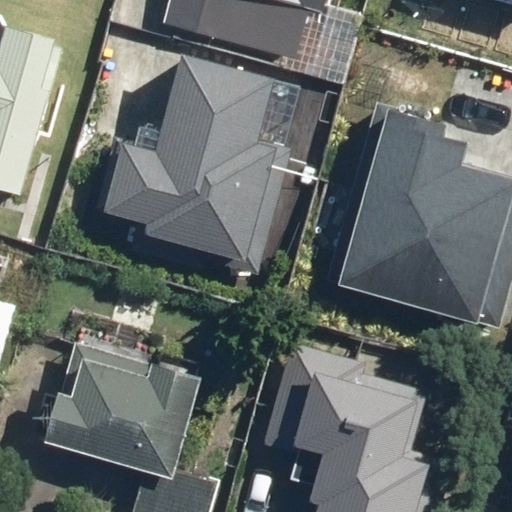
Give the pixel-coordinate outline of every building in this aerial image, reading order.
[(172,0),(166,21),(199,31),(197,40),(345,83),(365,14),(330,3),(331,0),(172,0)] [(0,194),(2,188),(26,195),(57,86),(51,84),(65,36),(14,21),(2,62),(0,61),(0,194)] [(284,76),(189,50),(167,128),(149,123),(144,142),(118,135),(97,212),(139,224),(133,249),(208,270),(210,261),(262,276),(298,146),(266,138),(284,76)] [(451,123),(382,104),(332,278),(501,326),(511,286),(511,174),(465,162),(471,141),(448,134),(451,123)] [(320,500),(316,511),(438,511),(453,458),(411,447),(421,405),(428,406),(432,388),(366,372),(369,361),(286,340),(282,357),(289,358),(268,442),(301,450),(293,478),(321,485),(317,499),(320,500)] [(211,511),(221,481),(181,469),(208,375),(201,373),(204,361),(167,351),(163,364),(79,343),(64,396),(49,392),(39,429),(53,433),(51,440),(148,469),(135,511),(211,511)]
